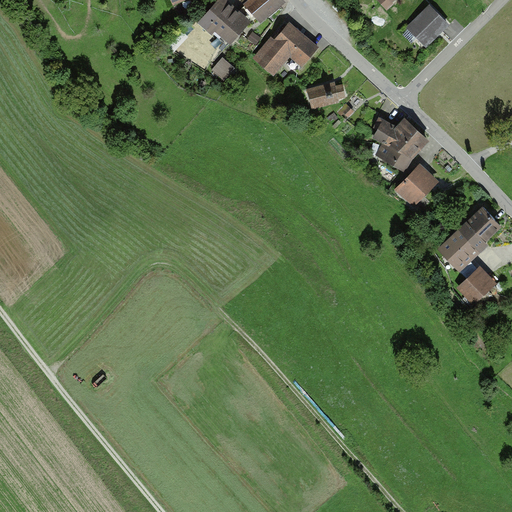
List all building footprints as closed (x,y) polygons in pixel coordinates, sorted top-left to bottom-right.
[(247,25),(220,0),(214,0),(192,23),(222,51),(247,25)] [(251,0),(242,9),(256,24),(282,1),(281,0),(251,0)] [(428,4),(404,29),(423,48),(448,22),(428,4)] [(315,47),(285,24),(273,39),(303,62),(315,47)] [(269,41),(252,64),(272,79),(289,56),(269,41)] [(234,69),(222,60),(212,72),(225,81),(234,69)] [(308,90),(313,107),(339,100),(339,98),(344,96),(341,85),(336,87),(335,83),(308,90)] [(425,142),(399,119),(394,125),(377,118),(367,137),(382,144),(374,159),(402,174),(410,156),(425,142)] [(435,184),(415,166),(397,185),(417,204),(435,184)] [(480,204),(441,244),(462,264),(501,225),(480,204)] [(480,268),(456,289),(470,305),(494,284),(480,268)]
